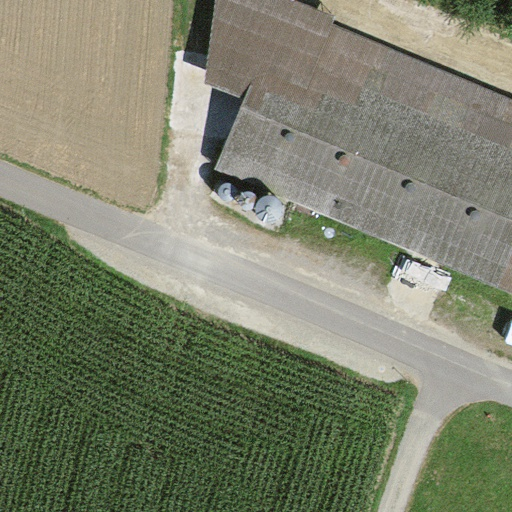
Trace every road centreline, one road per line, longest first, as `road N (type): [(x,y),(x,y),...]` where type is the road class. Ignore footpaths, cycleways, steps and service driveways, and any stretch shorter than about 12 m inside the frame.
road 1 (unclassified): [(511,383),(434,362),(0,179)]
road 2 (track): [(383,511),(434,362)]
